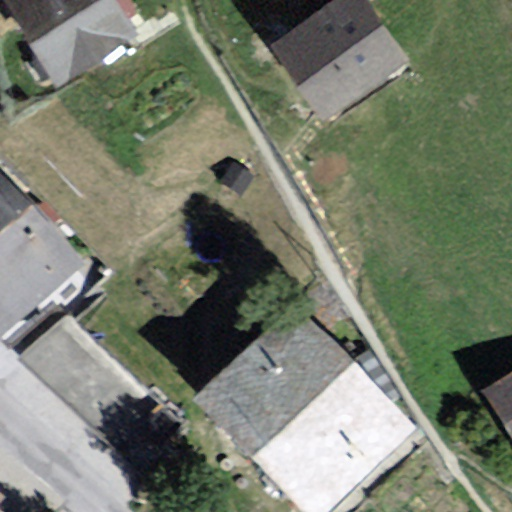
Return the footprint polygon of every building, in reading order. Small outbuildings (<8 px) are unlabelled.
[(107,0),(15,0),(14,1),(59,76),(128,34),(107,0)] [(356,0),(354,0),(280,49),(322,112),(398,62),(356,0)] [(0,189),(0,323),(3,326),(70,263),(0,189)] [(302,315),(206,403),(307,511),(319,511),(408,430),(302,315)] [(511,382),(491,395),(511,431),(511,382)]
